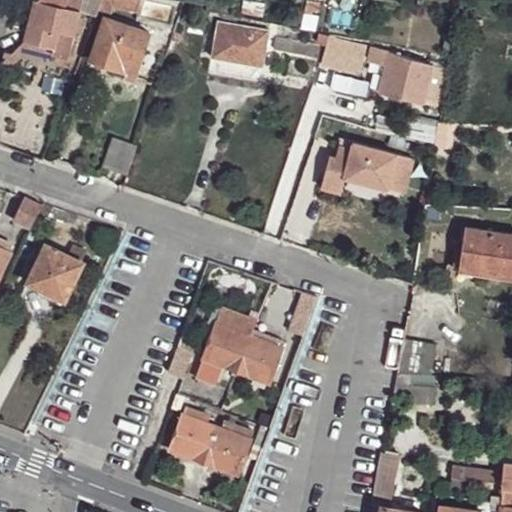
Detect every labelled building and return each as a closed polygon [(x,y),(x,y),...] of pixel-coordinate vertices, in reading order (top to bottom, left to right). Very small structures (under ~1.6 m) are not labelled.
[(36,0),(21,0),(12,27),(19,29),(25,30),(23,39),(56,47),(60,30),(74,33),(75,34),(80,10),(81,0),(51,0),(51,3),(36,0)] [(81,0),(80,10),(95,15),(99,0),(81,0)] [(105,18),(109,19),(113,6),(137,11),(139,0),(99,0),(95,15),(105,18)] [(243,0),(241,12),(263,15),(265,3),(249,0),(243,0)] [(322,10),(324,2),(313,0),(306,0),(305,7),(322,10)] [(105,18),(90,59),(128,71),(126,75),(135,78),(149,33),(109,19),(105,18)] [(218,22),(212,57),(237,61),(263,66),(269,31),(218,22)] [(56,47),(55,53),(68,57),(74,33),(60,30),(56,47)] [(326,45),(328,36),(319,33),(316,42),(326,45)] [(276,37),(273,49),(318,58),(320,46),(276,37)] [(23,39),(22,45),(55,53),(56,47),(23,39)] [(363,58),(366,47),(351,43),(328,40),(325,50),(332,51),(330,65),(349,68),(351,56),(363,58)] [(5,51),(1,65),(14,71),(17,61),(21,51),(22,45),(12,53),(5,51)] [(423,103),(433,65),(373,48),(369,60),(386,64),(379,90),(423,103)] [(443,90),(448,69),(434,66),(429,87),(443,90)] [(320,107),(307,103),(296,133),(309,137),(320,107)] [(113,136),(103,166),(115,170),(127,174),(136,145),(113,136)] [(402,206),(414,158),(332,137),(320,186),(402,206)] [(25,195),(12,220),(30,228),(37,215),(43,203),(25,195)] [(53,207),(50,217),(66,221),(69,212),(53,207)] [(511,234),(465,227),(459,262),(480,265),(479,272),(511,276),(511,234)] [(13,243),(0,237),(0,245),(9,250),(13,243)] [(45,243),(26,281),(65,300),(84,261),(82,260),(86,251),(72,245),(68,254),(45,243)] [(0,275),(12,252),(9,250),(0,245),(0,275)] [(459,262),(458,268),(479,272),(480,265),(459,262)] [(311,313),(317,295),(303,290),(297,308),(311,313)] [(215,322),(250,335),(252,330),(256,320),(220,307),(215,322)] [(303,333),(311,313),(297,308),(289,329),(303,333)] [(250,335),(215,322),(202,356),(237,370),(250,335)] [(250,335),(260,339),(262,333),(252,330),(250,335)] [(250,335),(237,370),(270,382),(276,365),(283,347),(278,346),(268,342),(260,339),(250,335)] [(270,337),(268,342),(278,346),(280,340),(270,337)] [(404,338),(397,372),(431,374),(436,344),(404,338)] [(177,346),(168,371),(183,377),(192,351),(177,346)] [(397,372),(392,400),(410,401),(411,384),(435,386),(435,374),(431,374),(397,372)] [(183,413),(170,448),(237,473),(250,438),(254,430),(224,418),(221,427),(208,423),(211,414),(186,405),(183,413)] [(256,434),(266,438),(270,427),(261,424),(256,434)] [(381,511),(382,506),(389,507),(401,454),(383,451),(370,511),(381,511)] [(453,464),(451,477),(501,483),(503,468),(496,467),(496,470),(453,464)] [(490,496),(490,502),(511,504),(511,468),(503,468),(501,483),(501,488),(502,488),(501,496),(490,496)] [(511,511),(511,504),(490,502),(488,511),(511,511)]
